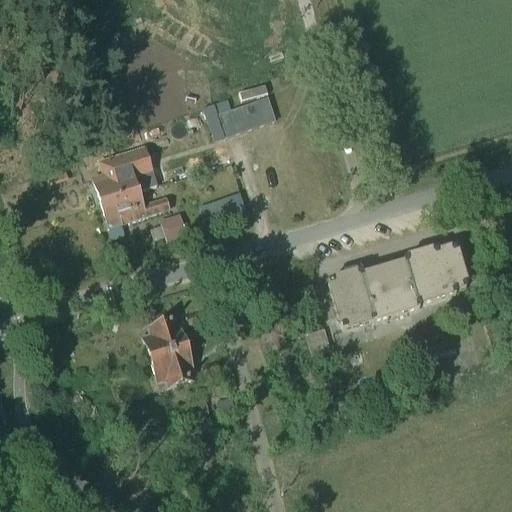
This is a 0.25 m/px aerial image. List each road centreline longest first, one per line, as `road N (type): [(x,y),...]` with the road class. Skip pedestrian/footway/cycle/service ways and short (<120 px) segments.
road 1 (residential): [(269,511),(206,267)]
road 2 (residential): [(354,209),(295,0)]
road 3 (residential): [(0,328),(206,267)]
road 4 (residential): [(354,209),(511,161)]
road 5 (residential): [(206,267),(354,209)]
